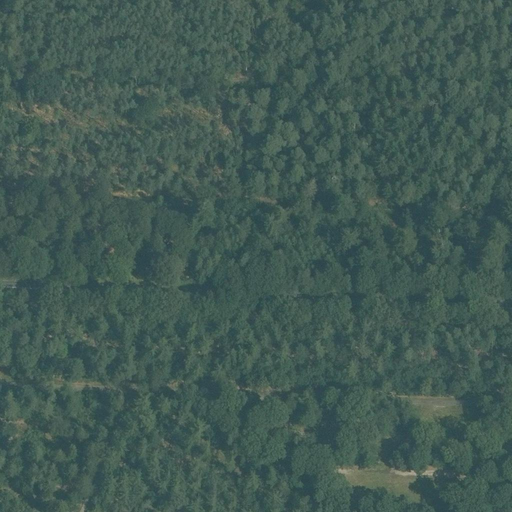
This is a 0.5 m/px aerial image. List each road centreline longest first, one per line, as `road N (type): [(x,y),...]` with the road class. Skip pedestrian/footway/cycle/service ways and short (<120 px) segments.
road 1 (primary): [(511,301),(0,282)]
road 2 (track): [(145,391),(231,463),(511,471)]
